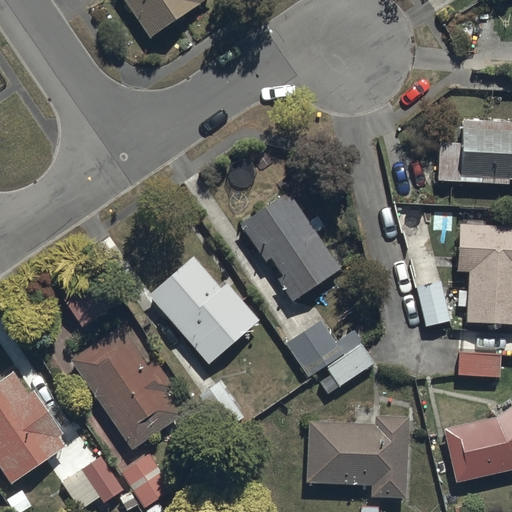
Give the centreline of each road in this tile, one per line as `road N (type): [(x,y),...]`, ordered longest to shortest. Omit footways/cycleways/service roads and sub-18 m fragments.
road 1 (residential): [(123,156),(282,54),(317,41),(357,42)]
road 2 (residential): [(21,0),(123,156)]
road 3 (residential): [(0,231),(28,221),(123,156)]
